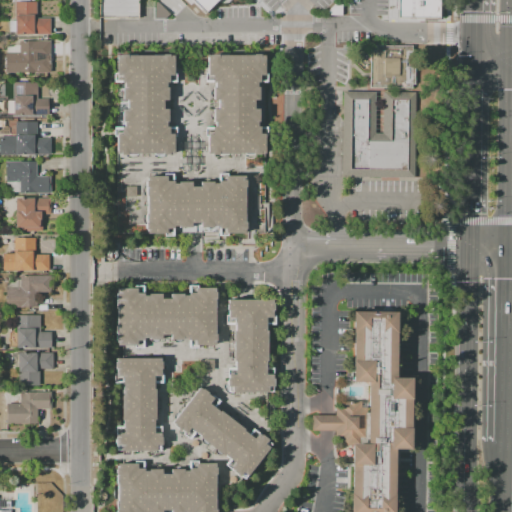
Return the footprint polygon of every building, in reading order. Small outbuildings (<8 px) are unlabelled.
[(97,0),(139,0),(140,8),(121,8),(98,8),(97,0)] [(216,0),(205,13),(191,0),(216,0)] [(397,0),(397,25),(441,25),(441,0),(397,0)] [(154,18),(178,18),(178,1),(154,1),(154,18)] [(36,2),(36,18),(50,18),(50,34),(32,35),(32,34),(15,34),(15,32),(9,32),(9,20),(15,20),(15,15),(15,2),(36,2)] [(19,52),(19,41),(50,40),(50,57),(36,57),(36,72),(5,72),(5,52),(19,52)] [(369,46),(410,46),(410,66),(415,66),(415,83),(410,83),(410,88),(368,88),(369,46)] [(173,55),(173,75),(168,75),(168,82),(165,82),(166,87),(167,87),(167,99),(162,100),(162,109),(167,109),(167,121),(166,121),(166,126),(168,126),(168,133),(173,133),(173,153),(169,153),(169,154),(162,154),(162,153),(127,153),(127,154),(120,154),(120,153),(116,153),(116,134),(121,134),(121,127),(123,127),(123,121),(122,121),(122,109),(127,109),(127,100),(122,100),(122,87),(123,87),(123,82),(121,82),(121,75),(116,75),(116,55),(120,55),(120,54),(127,54),(127,55),(162,55),(162,54),(169,54),(169,55),(173,55)] [(258,87),(258,99),(253,99),(253,108),(258,108),(258,121),(257,121),(257,126),(266,126),(266,136),(264,136),(264,153),(260,153),(260,154),(253,154),(253,153),(218,153),(218,154),(211,154),(211,153),(207,153),(207,136),(204,136),(204,126),(214,126),(214,121),(213,121),(213,109),(217,109),(217,99),(213,99),(213,87),(214,87),(214,82),(212,82),(212,80),(204,80),(204,72),(206,72),(206,55),(211,55),(211,54),(218,54),(218,55),(253,55),(253,54),(259,54),(259,55),(264,55),(264,72),(266,72),(266,82),(256,82),(256,87),(258,87)] [(37,82),(37,99),(48,98),(48,115),(31,115),(13,115),(13,96),(13,82),(37,82)] [(415,93),(414,178),(342,177),(343,92),(375,92),(375,134),(382,134),(383,93),(415,93)] [(36,122),(36,138),(50,138),(50,155),(33,155),(33,154),(19,154),(19,155),(0,155),(0,136),(15,136),(15,122),(36,122)] [(36,161),(36,176),(50,176),(50,192),(36,192),(36,194),(20,194),(20,181),(5,181),(6,161),(36,161)] [(200,227),(200,222),(191,222),(191,227),(178,227),(178,226),(173,226),(173,228),(166,228),(166,233),(147,233),(147,229),(145,229),(145,222),(146,222),(146,187),(145,187),(145,180),(146,180),(146,176),(166,176),(166,181),(173,181),(173,183),(178,183),(178,181),(191,181),(191,186),(200,186),(200,182),(213,182),(213,184),(218,184),(218,181),(218,173),(227,173),(227,176),(244,176),(244,180),(245,180),(245,187),(244,187),(244,222),(245,222),(245,229),(244,229),(244,233),(227,233),(227,236),(218,235),(218,228),(217,228),(217,226),(212,226),(212,227),(200,227)] [(50,198),(50,214),(42,214),(42,231),(15,231),(15,217),(15,198),(50,198)] [(35,238),(35,254),(48,254),(48,270),(41,270),(32,270),(32,271),(13,271),(13,270),(2,270),(2,253),(12,253),(12,252),(14,252),(14,238),(35,238)] [(51,275),(51,292),(37,292),(37,308),(6,308),(6,287),(20,287),(20,275),(51,275)] [(195,345),(195,340),(188,340),(188,337),(182,337),(182,339),(170,339),(170,334),(161,334),(161,339),(149,339),(148,338),(143,338),(143,340),(136,340),(136,345),(117,345),(117,341),(115,341),(115,334),(117,334),(117,299),(115,299),(115,292),(116,292),(117,288),(136,288),(136,293),(143,293),(143,295),(148,295),(148,293),(161,294),(161,298),(170,298),(170,294),(182,294),(183,295),(188,295),(188,293),(195,293),(195,288),(214,288),(214,292),(215,292),(215,299),(215,308),(214,308),(214,325),(215,325),(215,341),(214,341),(214,345),(195,345)] [(272,299),(272,302),(273,302),(273,310),(272,310),(272,315),(274,315),(274,323),(265,323),(265,330),(266,330),(266,361),(265,361),(265,367),(272,367),(272,386),(271,386),(271,391),(228,391),(228,386),(227,386),(227,378),(227,367),(234,367),(234,361),(233,361),(233,331),(234,331),(234,324),(225,324),(225,315),(227,315),(227,310),(226,310),(226,303),(227,303),(227,299),(272,299)] [(352,312),(396,312),(395,378),(411,378),(411,453),(395,453),(395,511),(350,511),(351,444),(355,444),(359,444),(366,444),(367,382),(351,382),(352,312)] [(39,315),(40,332),(50,332),(51,347),(16,348),(16,329),(17,329),(16,315),(39,315)] [(39,369),(39,385),(18,385),(18,372),(18,353),(52,352),(52,368),(39,369)] [(160,358),(160,361),(161,361),(161,369),(160,369),(160,375),(153,376),(153,389),(154,389),(155,419),(153,419),(153,433),(160,433),(160,436),(161,436),(161,444),(156,445),(156,450),(120,451),(120,445),(115,445),(114,437),(116,437),(116,433),(122,433),(122,420),(121,420),(121,389),(122,389),(122,376),(116,376),(116,369),(114,369),(114,361),(116,361),(115,358),(160,358)] [(171,422),(199,387),(201,389),(202,388),(208,392),(207,393),(211,397),(212,395),(219,401),(214,408),(219,411),(219,410),(243,429),(243,430),(248,434),(252,428),(259,433),(258,433),(260,435),(261,434),(267,439),(267,440),(271,444),(244,478),(240,475),(239,476),(233,471),(233,470),(230,468),(230,469),(225,465),(229,459),(224,454),(223,456),(199,437),(200,436),(195,432),(189,439),(182,434),(183,432),(180,429),(179,429),(174,425),(174,424),(171,422)] [(51,392),(51,409),(37,409),(37,424),(6,424),(6,404),(20,404),(20,392),(51,392)] [(311,415),(335,415),(335,407),(343,407),(343,401),(360,401),(360,408),(366,408),(366,413),(364,413),(364,438),(359,438),(359,444),(355,444),(351,444),(342,444),(342,439),(335,439),(335,431),(311,430),(311,415)] [(170,511),(171,510),(161,510),(161,511),(116,511),(116,510),(117,510),(117,474),(115,474),(115,468),(117,467),(117,463),(137,463),(136,468),(144,468),(144,471),(148,470),(149,469),(161,469),(161,474),(170,474),(170,469),(183,469),(183,471),(188,471),(188,468),(195,468),(195,463),(214,463),(214,467),(215,467),(216,483),(214,483),(214,500),(216,500),(216,511),(170,511)] [(0,511),(0,499),(11,499),(11,511),(0,511)]
